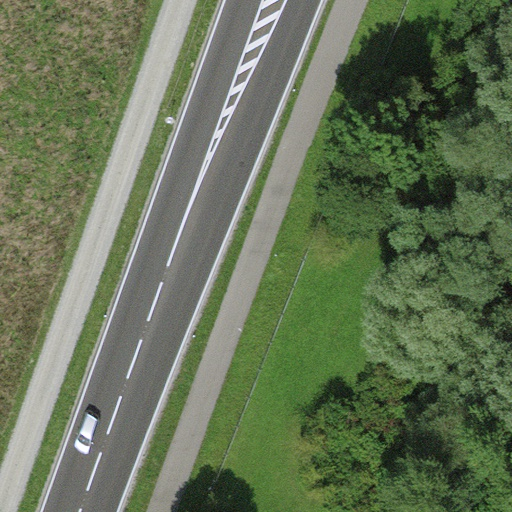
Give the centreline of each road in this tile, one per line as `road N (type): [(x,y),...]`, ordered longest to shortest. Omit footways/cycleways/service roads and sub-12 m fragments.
road 1 (secondary): [(81,511),(177,243),(277,0)]
road 2 (track): [(182,0),(0,511)]
